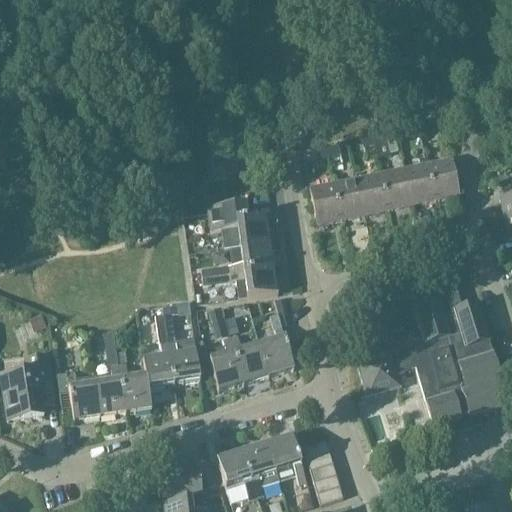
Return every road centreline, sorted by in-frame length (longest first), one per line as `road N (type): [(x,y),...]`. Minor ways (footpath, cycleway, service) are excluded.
road 1 (residential): [(140,449),(327,397)]
road 2 (residential): [(471,232),(309,291)]
road 3 (residential): [(140,449),(49,475),(0,454)]
road 4 (residential): [(276,165),(283,147),(277,131),(246,122),(229,149),(248,173),(263,173)]
road 5 (residential): [(309,291),(276,165)]
road 6 (residential): [(376,511),(327,397)]
